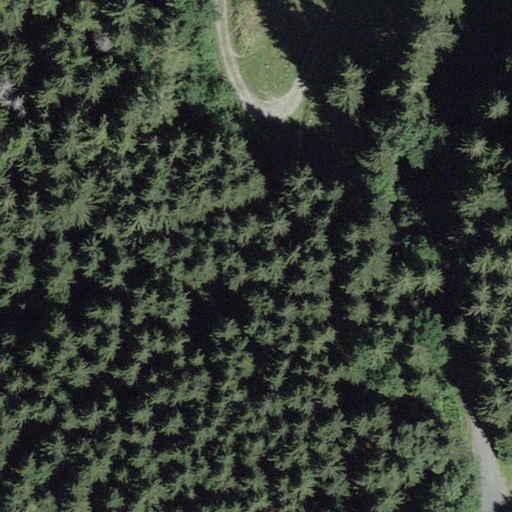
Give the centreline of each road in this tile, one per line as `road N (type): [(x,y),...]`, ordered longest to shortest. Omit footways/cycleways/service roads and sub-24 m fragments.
road 1 (track): [(485,511),(440,219),(474,0)]
road 2 (track): [(217,0),(234,83),(258,106),(273,108),(298,81),(330,0)]
